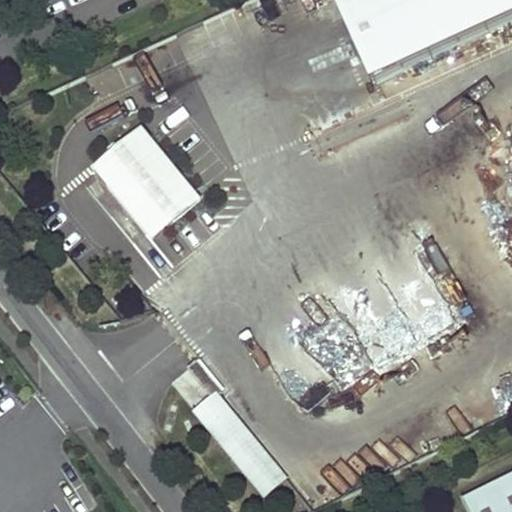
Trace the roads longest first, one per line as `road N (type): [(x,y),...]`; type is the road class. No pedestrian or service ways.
road 1 (residential): [(0,279),(178,511)]
road 2 (unclassified): [(0,54),(115,0)]
